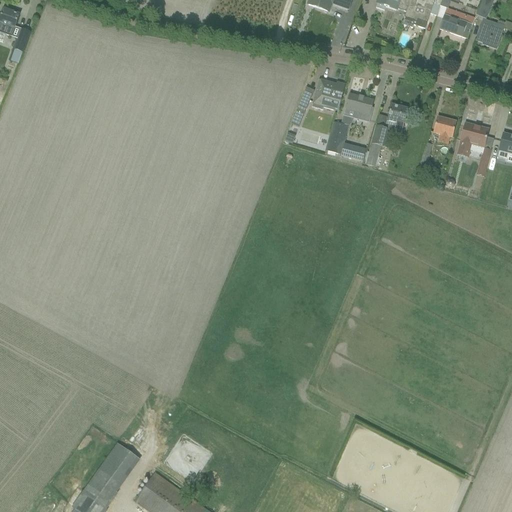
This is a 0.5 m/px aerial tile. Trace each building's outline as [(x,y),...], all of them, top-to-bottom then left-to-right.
[(348,11),(352,0),(309,0),(307,6),(328,13),(332,3),(337,5),(336,7),(348,11)] [(378,0),(375,9),(384,12),(385,8),(396,12),(396,10),(401,12),(406,13),(404,19),(408,7),(414,9),(416,0),(378,0)] [(405,19),(404,21),(413,24),(412,26),(424,31),(430,16),(436,18),(439,7),(440,8),(442,0),(434,0),(434,1),(431,0),(426,0),(426,2),(418,0),(416,0),(414,9),(408,7),(404,19),(405,19)] [(442,0),(440,8),(446,10),(450,0),(442,0)] [(482,0),(476,16),(486,20),(493,0),(482,0)] [(446,10),(443,21),(439,31),(467,40),(474,19),(446,10)] [(0,34),(6,37),(17,40),(10,62),(18,65),(22,53),(23,53),(30,34),(15,28),(19,16),(3,11),(1,17),(0,16),(0,34)] [(486,45),(486,47),(496,50),(503,29),(483,22),(476,42),(486,45)] [(338,113),(343,95),(345,86),(336,84),(336,86),(319,81),(312,106),(338,113)] [(349,95),(343,117),(369,124),(373,110),(372,109),(374,102),(349,95)] [(296,112),(304,116),(310,102),(302,98),(296,112)] [(393,134),(394,134),(401,135),(404,124),(407,111),(399,108),(399,106),(394,105),(393,107),(391,106),(388,116),(386,126),(395,128),(393,134)] [(440,135),(439,143),(447,145),(449,138),(452,138),(453,133),(456,123),(437,119),(435,128),(433,134),(440,135)] [(325,152),(340,156),(348,127),(333,123),(325,152)] [(457,156),(467,158),(471,145),(484,148),(486,141),(488,132),(465,125),(460,142),(461,142),(457,156)] [(372,145),(383,148),(388,130),(376,127),(372,145)] [(497,157),(497,160),(504,162),(505,159),(506,159),(507,155),(511,156),(511,137),(503,135),(497,157)] [(416,177),(422,179),(431,146),(425,144),(416,177)] [(344,145),(341,158),(362,164),(366,151),(344,145)] [(367,165),(376,168),(380,152),(371,149),(367,165)] [(479,167),(485,169),(490,152),(483,150),(479,167)] [(134,503),(146,511),(206,511),(155,475),(134,503)] [(94,511),(105,497),(89,486),(72,509),(76,511),(94,511)]
